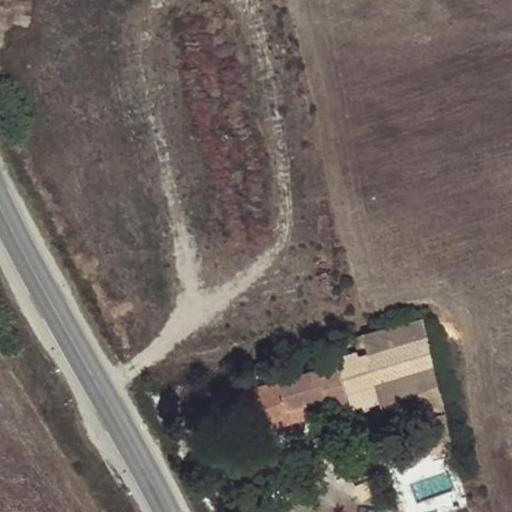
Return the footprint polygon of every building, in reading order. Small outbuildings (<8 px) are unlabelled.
[(427,335),(422,319),(404,324),(395,326),(387,328),(361,335),(364,343),(395,334),(398,344),(427,335)] [(433,360),(427,335),(398,344),(365,352),(375,385),(415,374),(413,366),(422,363),(433,360)] [(433,406),(444,402),(433,360),(422,363),(433,406)] [(272,428),(313,416),(330,410),(332,417),(333,419),(353,413),(336,361),(249,388),(257,416),(267,413),(272,428)] [(330,410),(313,416),(315,423),(332,417),(330,410)]
